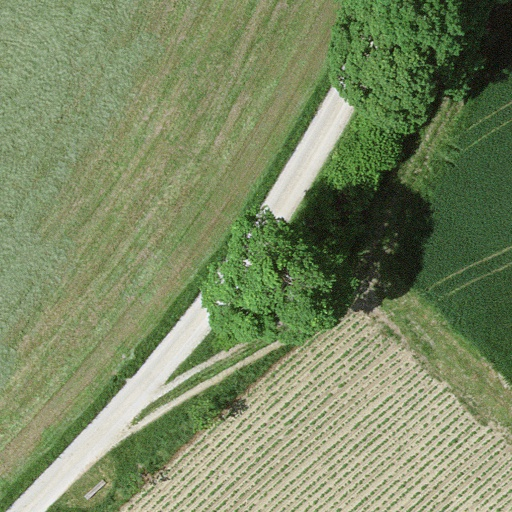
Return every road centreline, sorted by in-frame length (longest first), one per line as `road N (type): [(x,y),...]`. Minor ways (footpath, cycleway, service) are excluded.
road 1 (unclassified): [(395,0),(312,150),(200,316),(24,511)]
road 2 (track): [(113,419),(289,322),(336,304),(375,304)]
